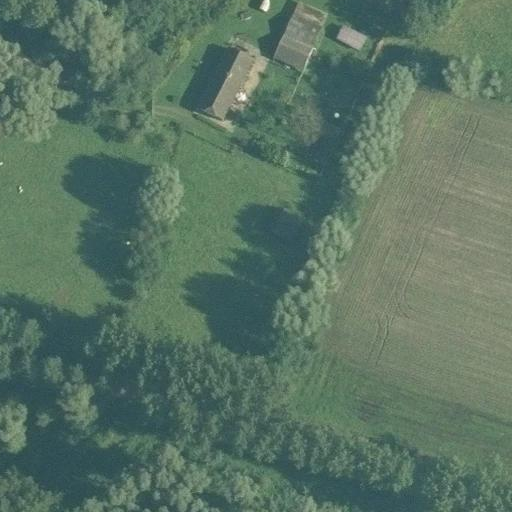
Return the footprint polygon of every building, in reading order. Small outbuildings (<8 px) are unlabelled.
[(303,74),(321,29),(293,16),(273,61),(303,74)] [(367,42),(344,30),(337,44),(360,55),(367,42)] [(254,61),(248,58),(230,49),(200,110),(224,122),(254,61)] [(334,143),(340,132),(324,124),(321,130),(326,140),(334,143)] [(275,235),(292,243),(304,220),(286,212),(275,235)]
